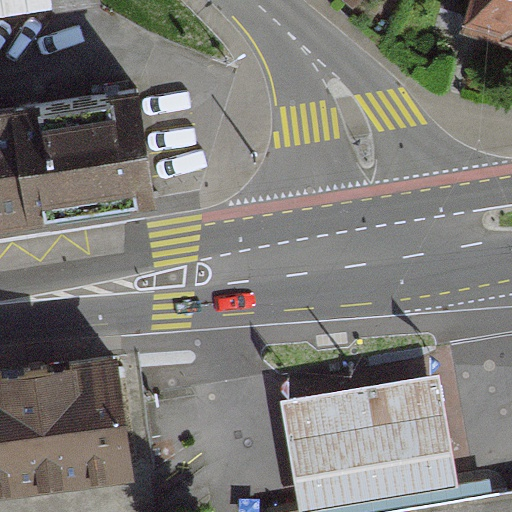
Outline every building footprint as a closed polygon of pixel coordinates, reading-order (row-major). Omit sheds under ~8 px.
[(46,0),(0,0),(0,14),(48,7),(46,0)] [(58,0),(62,12),(90,5),(88,0),(58,0)] [(511,0),(455,0),(446,30),(507,50),(511,54),(511,0)] [(126,99),(14,116),(30,216),(142,199),(126,99)] [(14,116),(0,118),(0,220),(30,216),(14,116)] [(143,362),(0,381),(0,487),(157,466),(143,362)] [(511,511),(511,488),(458,497),(449,441),(442,395),(439,379),(282,404),(285,420),(292,463),(299,511),(511,511)]
